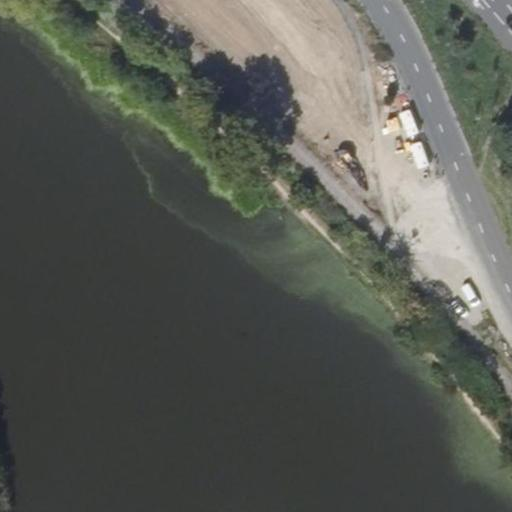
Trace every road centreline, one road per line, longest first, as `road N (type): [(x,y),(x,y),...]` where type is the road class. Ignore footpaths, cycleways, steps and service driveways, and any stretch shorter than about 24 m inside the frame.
road 1 (unclassified): [(128,0),(388,243),(511,391)]
road 2 (secondary): [(382,0),(423,71),(511,282)]
